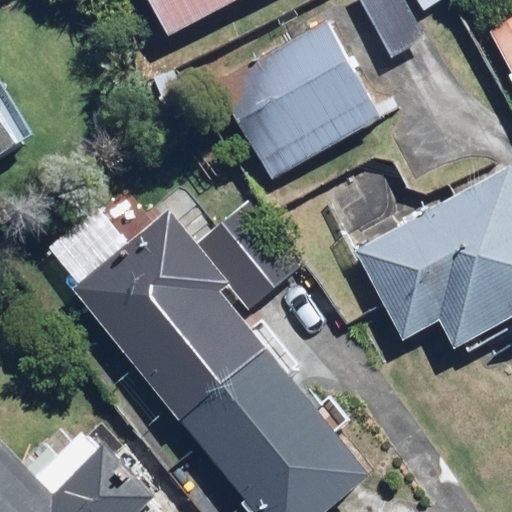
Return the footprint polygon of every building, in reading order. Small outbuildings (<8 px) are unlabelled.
[(253,0),(149,0),(167,39),(253,0)] [(354,0),(395,63),(431,41),(417,19),(445,1),(443,0),(354,0)] [(511,15),(489,29),(511,68),(511,15)] [(386,110),(328,19),(214,91),(272,182),(386,110)] [(0,156),(22,142),(0,106),(0,156)] [(511,166),(358,251),(408,341),(440,324),(456,352),(511,320),(511,166)] [(165,218),(74,296),(256,511),(331,511),(374,476),(338,434),(355,419),(326,385),(308,400),(243,324),(311,266),(249,194),(188,245),(165,218)] [(38,480),(0,437),(0,511),(148,511),(159,503),(93,430),(38,480)]
